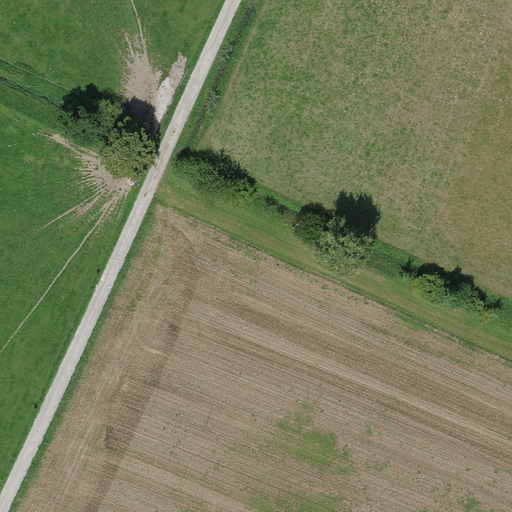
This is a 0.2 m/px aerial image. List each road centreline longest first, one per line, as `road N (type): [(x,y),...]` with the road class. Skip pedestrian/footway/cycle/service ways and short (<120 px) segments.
road 1 (track): [(1,511),(169,145)]
road 2 (track): [(169,145),(511,299)]
road 3 (track): [(237,0),(169,145)]
